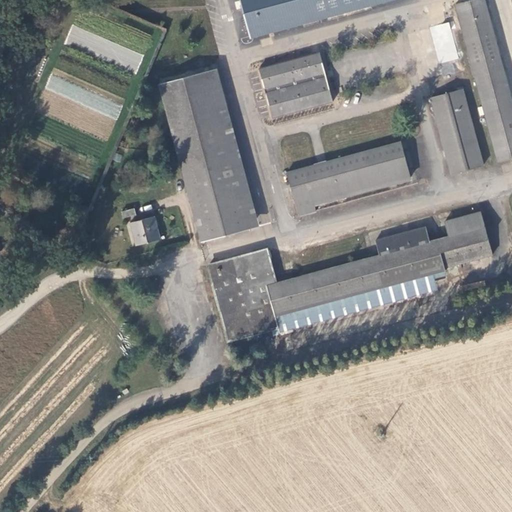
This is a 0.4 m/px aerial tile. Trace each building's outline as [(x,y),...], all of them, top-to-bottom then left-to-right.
[(387,0),(239,0),(248,38),(387,0)] [(482,0),(477,0),(453,7),(475,86),(504,78),(482,0)] [(437,63),(457,60),(451,22),(431,25),(437,63)] [(98,59),(106,39),(73,24),(64,44),(98,59)] [(136,72),(142,55),(134,52),(132,59),(128,57),(124,67),(136,72)] [(331,104),(318,53),(258,69),(270,120),(331,104)] [(260,227),(218,69),(158,85),(201,243),(260,227)] [(475,86),(498,164),(511,159),(511,105),(504,78),(475,86)] [(483,165),(462,92),(426,102),(447,175),(483,165)] [(314,212),(419,183),(408,139),(286,173),(299,221),(316,217),(314,212)] [(282,328),(437,280),(435,272),(448,268),(446,261),(494,248),(483,207),(447,217),(451,232),(431,238),(431,235),(427,222),(378,236),(383,251),(280,280),(270,246),(211,263),(228,333),(229,336),(251,331),(253,336),(263,333),(261,327),(280,322),(282,328)] [(134,208),(120,212),(123,220),(136,216),(134,208)] [(162,235),(155,211),(129,219),(136,242),(162,235)]
